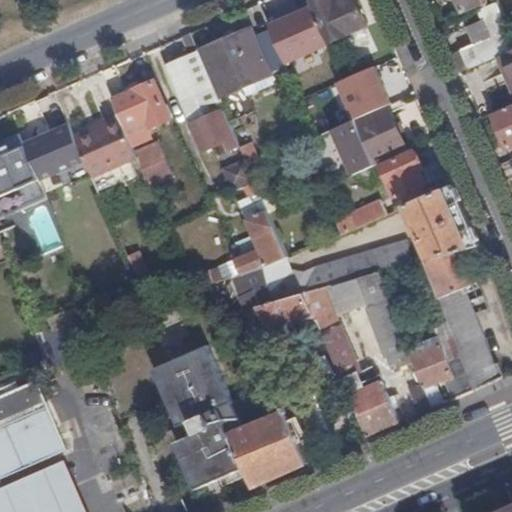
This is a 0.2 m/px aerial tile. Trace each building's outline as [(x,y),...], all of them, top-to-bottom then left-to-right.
[(344,0),(336,4),(334,0),(323,0),(314,4),(331,45),(369,28),(356,0),(344,0)] [(453,57),(462,76),(500,59),(506,57),(511,53),(511,31),(498,0),(456,0),(463,16),(484,6),(481,0),(487,0),(488,0),(492,0),(496,7),(482,13),(486,23),(470,30),(477,46),(453,57)] [(253,31),(201,53),(221,100),(252,87),(248,78),(270,69),(253,31)] [(193,35),(184,38),(190,52),(175,59),(177,64),(169,67),(197,131),(229,118),(221,100),(201,53),(193,35)] [(500,59),(511,86),(511,71),(506,57),(500,59)] [(274,77),(270,69),(248,78),(252,87),(274,77)] [(115,102),(122,118),(128,130),(146,122),(150,120),(154,128),(171,121),(155,84),(115,102)] [(340,129),(357,122),(361,120),(353,101),(347,88),(326,97),(340,129)] [(361,120),(390,108),(381,89),(353,101),(361,120)] [(377,168),(409,154),(390,108),(361,120),(357,122),(377,168)] [(507,141),(511,151),(511,150),(511,108),(496,115),(501,126),(498,127),(504,143),(507,141)] [(96,180),(140,159),(135,148),(128,130),(122,118),(78,137),(89,163),(91,169),(96,180)] [(128,130),(135,148),(154,140),(146,122),(128,130)] [(34,144),(50,180),(89,163),(78,137),(75,131),(55,140),(53,135),(34,144)] [(251,169),(269,161),(261,143),(244,150),(251,169)] [(26,145),(43,183),(50,180),(34,144),(26,145)] [(139,153),(154,188),(175,178),(160,144),(139,153)] [(8,208),(46,190),(43,183),(26,145),(0,155),(0,200),(4,198),(8,208)] [(417,154),(384,168),(399,199),(428,186),(422,174),(426,172),(417,154)] [(84,205),(103,196),(96,180),(91,169),(72,177),(84,205)] [(175,178),(154,188),(158,196),(179,187),(175,178)] [(462,253),(483,248),(457,188),(411,208),(434,261),(462,253)] [(264,251),(239,263),(245,276),(268,270),(272,269),(271,267),(291,259),(271,215),(264,197),(255,201),(263,218),(252,223),(264,251)] [(344,237),(390,217),(383,201),(337,221),(344,237)] [(319,270),(311,294),(383,275),(413,267),(410,242),(374,253),(374,254),(319,270)] [(451,324),(477,392),(506,379),(501,367),(497,368),(466,291),(475,287),(462,253),(434,261),(427,263),(451,324)] [(268,270),(277,304),(294,299),(306,275),(293,272),(289,261),(272,269),(268,270)] [(243,297),(249,312),(251,311),(277,304),(268,270),(245,276),(237,278),(245,297),(243,297)] [(320,324),(371,438),(402,425),(398,413),(403,411),(398,399),(392,401),(384,384),(368,390),(366,384),(382,378),(378,370),(364,376),(339,318),(345,316),(346,318),(359,313),(359,311),(371,308),(375,319),(373,320),(389,362),(391,361),(396,372),(412,366),(414,372),(419,370),(414,357),(383,275),(311,294),(308,296),(320,324)] [(264,347),(320,324),(308,296),(294,299),(277,304),(251,311),(256,326),(255,327),(264,347)] [(419,370),(426,389),(427,390),(439,385),(443,384),(442,379),(456,373),(458,378),(447,383),(454,402),(477,392),(451,324),(435,330),(442,347),(414,357),(419,370)] [(47,368),(60,365),(51,342),(39,345),(47,368)] [(250,470),(258,488),(313,463),(278,385),(261,392),(263,396),(240,406),(214,347),(199,354),(248,471),(250,470)] [(81,370),(101,364),(98,354),(77,360),(81,370)] [(201,436),(181,445),(201,492),(248,471),(199,354),(159,371),(184,428),(196,423),(201,436)] [(264,359),(246,366),(237,371),(245,389),(271,378),(264,359)] [(368,390),(384,384),(382,378),(366,384),(368,390)] [(68,454),(64,445),(60,447),(54,433),(57,431),(36,385),(0,401),(0,484),(25,473),(23,470),(47,460),(48,463),(68,454)] [(427,390),(434,410),(447,405),(439,385),(427,390)] [(413,395),(421,416),(434,410),(427,390),(426,389),(413,395)] [(402,425),(371,438),(373,445),(405,431),(402,425)] [(60,447),(64,445),(57,431),(54,433),(60,447)] [(25,473),(48,463),(47,460),(23,470),(25,473)] [(0,511),(87,511),(65,464),(0,494),(0,511)]
